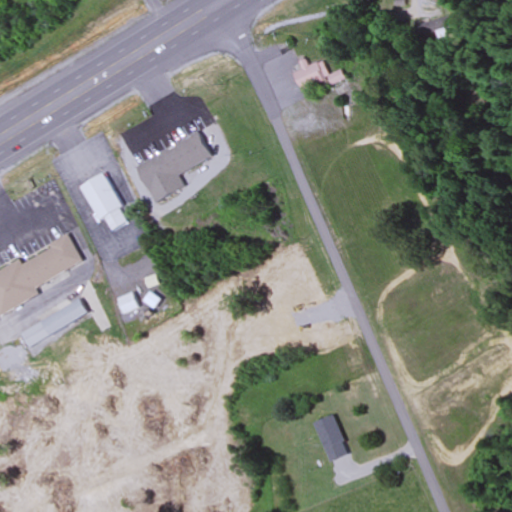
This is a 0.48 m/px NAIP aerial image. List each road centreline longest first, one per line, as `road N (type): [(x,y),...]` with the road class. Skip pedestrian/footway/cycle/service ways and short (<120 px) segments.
road 1 (residential): [(447,511),(222,4)]
road 2 (primary): [(228,0),(0,140)]
